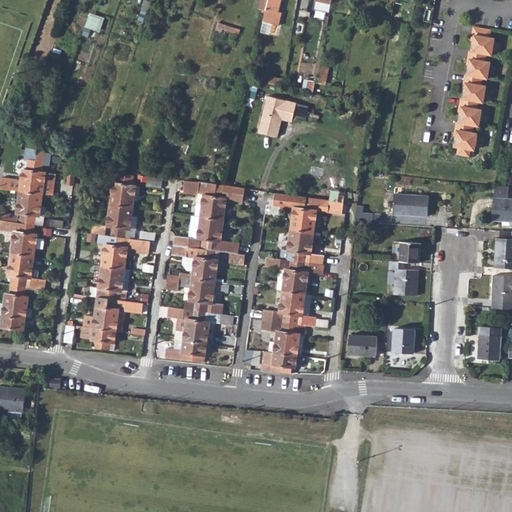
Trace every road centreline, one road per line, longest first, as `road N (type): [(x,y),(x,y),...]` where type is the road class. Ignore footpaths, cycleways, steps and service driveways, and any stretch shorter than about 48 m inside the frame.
road 1 (residential): [(142,387),(169,185)]
road 2 (residential): [(235,395),(263,194)]
road 3 (residential): [(55,360),(82,168)]
road 4 (residential): [(329,394),(350,206)]
road 5 (residential): [(441,392),(452,253),(467,243)]
